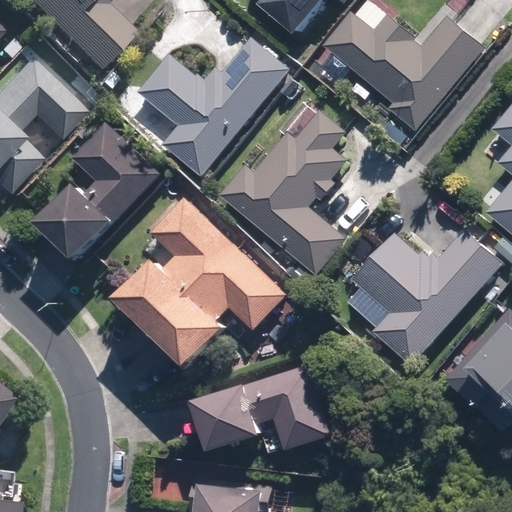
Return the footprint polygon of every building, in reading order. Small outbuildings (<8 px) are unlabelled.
[(16,0),(95,74),(135,31),(102,0),(16,0)] [(266,0),(259,10),(303,42),(324,16),(327,18),(342,0),(350,6),(354,0),(266,0)] [(326,48),(395,106),(390,112),(417,134),(488,50),(450,18),(425,47),(388,16),(375,32),(354,14),(326,48)] [(201,180),(289,74),(292,70),(252,37),(209,89),(170,57),(140,94),(180,127),(163,148),(201,180)] [(85,111),(24,57),(0,82),(0,193),(6,199),(41,159),(13,135),(29,117),(58,142),(85,111)] [(511,234),(511,110),(493,134),(511,149),(511,153),(501,167),(511,175),(511,183),(487,214),(511,234)] [(223,200),(317,278),(347,242),(310,211),(349,164),(336,153),(348,138),(318,113),(298,138),(289,131),(249,180),(243,176),(223,200)] [(36,232),(73,268),(162,177),(107,124),(72,160),(98,185),(84,200),(76,192),(36,232)] [(289,299),(189,204),(184,200),(149,237),(174,261),(164,272),(156,264),(114,308),(186,376),(227,332),(218,324),(229,313),(253,336),(289,299)] [(372,335),(411,370),(503,265),(462,229),(428,267),(395,238),(354,284),(362,291),(350,305),(378,329),(372,335)] [(511,245),(504,238),(493,249),(511,265),(511,245)] [(511,310),(443,381),(504,442),(511,434),(511,310)] [(335,438),(313,368),(194,406),(211,459),(263,442),(259,429),(275,424),(285,454),(335,438)] [(290,511),(292,494),(196,486),(194,511),(290,511)]
